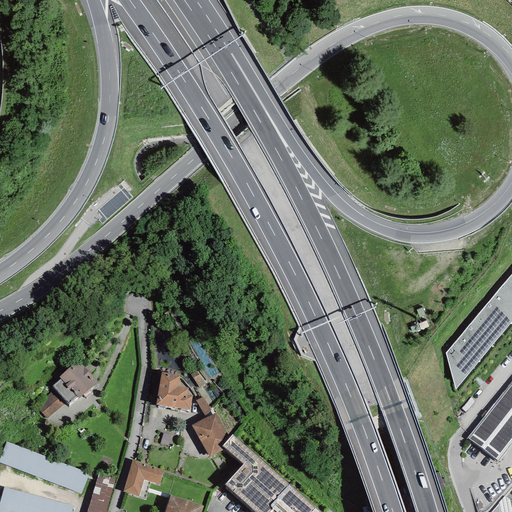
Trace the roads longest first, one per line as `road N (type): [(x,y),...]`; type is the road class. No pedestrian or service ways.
road 1 (motorway): [(0,311),(72,263),(273,88),(363,28),(406,16),(449,19),(488,38),(511,63)]
road 2 (motorway): [(128,0),(267,223),(348,399),(389,511)]
road 3 (motorway): [(429,511),(333,257),(185,0)]
road 4 (motorway): [(511,190),(484,218),(444,235),(407,237),(359,219),(311,175),(201,0)]
road 5 (motorway): [(91,0),(109,74),(103,139),(62,218),(0,273)]
road 6 (residential): [(112,511),(145,365),(139,312),(126,306)]
